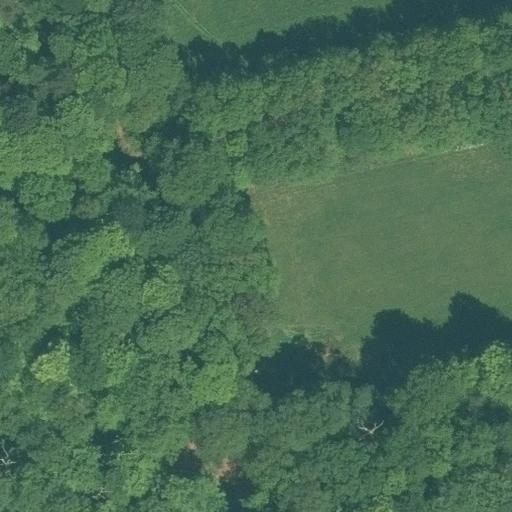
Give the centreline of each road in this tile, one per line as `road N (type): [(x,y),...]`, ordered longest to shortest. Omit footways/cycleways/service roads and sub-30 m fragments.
road 1 (track): [(229,511),(137,150)]
road 2 (track): [(151,147),(511,67)]
road 3 (tertiary): [(299,511),(511,448)]
road 4 (track): [(0,182),(151,147)]
road 5 (track): [(151,147),(110,0)]
